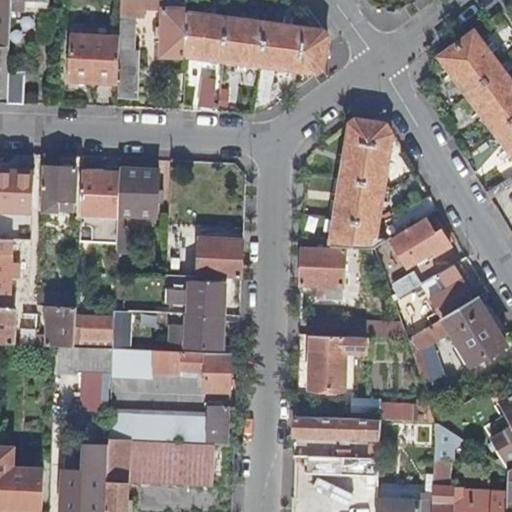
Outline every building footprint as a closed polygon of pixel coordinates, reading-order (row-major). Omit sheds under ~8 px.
[(0,0),(0,47),(12,48),(13,12),(14,1),(13,0),(0,0)] [(13,0),(14,1),(29,2),(28,12),(52,13),(51,0),(13,0)] [(124,0),(123,38),(121,83),(120,98),(141,99),(142,50),(137,49),(138,16),(146,16),(146,8),(166,9),(164,57),(186,58),(187,12),(188,5),(177,0),(124,0)] [(29,2),(14,1),(13,12),(28,12),(29,2)] [(326,31),(187,12),(186,58),(185,83),(198,84),(199,57),(320,75),(325,71),(329,35),(326,31)] [(441,58),(511,154),(511,81),(476,32),(441,58)] [(74,82),(121,83),(123,38),(75,36),(74,82)] [(0,103),(10,104),(11,73),(12,48),(0,47),(0,103)] [(11,73),(10,104),(26,104),(26,73),(11,73)] [(182,101),(183,76),(171,76),(170,100),(182,101)] [(376,240),(394,135),(389,126),(356,121),(351,125),(333,249),(376,250),(391,241),(376,240)] [(78,170),(46,168),(44,212),(76,214),(78,170)] [(159,172),(123,171),(122,175),(121,216),(158,217),(159,172)] [(0,207),(28,209),(29,175),(0,173),(0,207)] [(120,246),(121,216),(122,175),(84,174),(83,217),(95,217),(94,245),(120,246)] [(436,235),(427,221),(394,241),(393,241),(410,268),(435,252),(438,257),(452,248),(442,230),(436,235)] [(200,277),(243,279),(245,241),(202,240),(200,277)] [(0,241),(0,345),(15,346),(16,326),(9,326),(10,312),(12,280),(20,280),(21,266),(12,266),(13,242),(0,241)] [(376,250),(333,249),(304,247),(302,286),(320,286),(327,286),(327,300),(345,300),(346,257),(379,258),(376,250)] [(468,279),(458,264),(454,267),(440,275),(421,286),(437,314),(426,321),(431,328),(444,320),(476,301),(463,282),(468,279)] [(394,285),(399,300),(421,286),(415,273),(394,285)] [(226,317),(228,285),(193,283),(193,293),(170,292),(169,304),(173,304),(173,315),(189,316),(226,317)] [(327,300),(327,286),(320,286),(319,299),(327,300)] [(507,346),(480,299),(476,301),(444,320),(431,328),(410,341),(424,385),(445,378),(434,345),(453,334),(473,368),(507,346)] [(77,348),(79,318),(79,308),(51,307),(49,347),(59,348),(77,348)] [(133,313),(117,312),(117,320),(115,350),(131,351),(133,313)] [(225,349),(226,317),(189,316),(189,329),(175,328),(175,347),(225,349)] [(24,346),(38,347),(39,318),(25,317),(24,346)] [(117,320),(79,318),(77,348),(115,350),(117,320)] [(360,338),(410,341),(404,324),(320,320),(319,336),(360,338)] [(359,353),(360,338),(319,336),(313,336),(311,389),(346,390),(348,353),(359,353)] [(77,348),(59,348),(57,373),(114,375),(115,350),(77,348)] [(115,350),(114,375),(114,378),(140,379),(140,377),(154,377),(154,375),(184,376),(184,371),(208,372),(208,391),(232,392),(233,355),(131,351),(115,350)] [(503,460),(497,463),(510,472),(511,470),(511,396),(499,405),(511,427),(511,429),(492,441),(503,460)] [(419,406),(414,406),(414,422),(437,422),(430,402),(419,401),(419,406)] [(382,405),(382,420),(414,422),(414,406),(382,405)] [(112,441),(132,442),(135,442),(209,445),(209,441),(230,442),(231,409),(210,408),(210,420),(113,416),(112,441)] [(382,420),(297,417),(296,437),(381,440),(382,420)] [(448,445),(455,435),(437,422),(435,461),(435,473),(434,484),(445,483),(445,461),(448,461),(448,445)] [(112,441),(110,474),(108,511),(129,511),(132,442),(112,441)] [(217,445),(209,445),(135,442),(133,481),(216,484),(217,445)] [(377,511),(378,499),(381,445),(371,445),(370,459),(364,459),(363,480),(351,479),(349,511),(377,511)] [(0,448),(0,510),(43,511),(45,470),(15,469),(16,449),(0,448)] [(343,476),(343,458),(312,457),(311,475),(343,476)] [(64,511),(108,511),(110,474),(65,472),(64,511)] [(508,511),(509,495),(465,493),(465,489),(434,487),(434,495),(433,511),(508,511)] [(433,511),(434,495),(421,494),(421,501),(378,499),(377,511),(433,511)]
